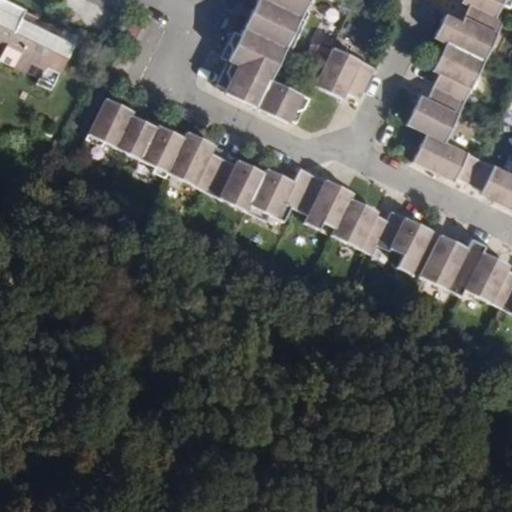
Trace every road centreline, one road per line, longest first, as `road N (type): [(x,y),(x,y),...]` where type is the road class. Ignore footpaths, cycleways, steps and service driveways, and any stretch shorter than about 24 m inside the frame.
road 1 (residential): [(192,7),(157,75),(307,155),(348,152)]
road 2 (residential): [(348,152),(511,231)]
road 3 (residential): [(417,0),(348,152)]
